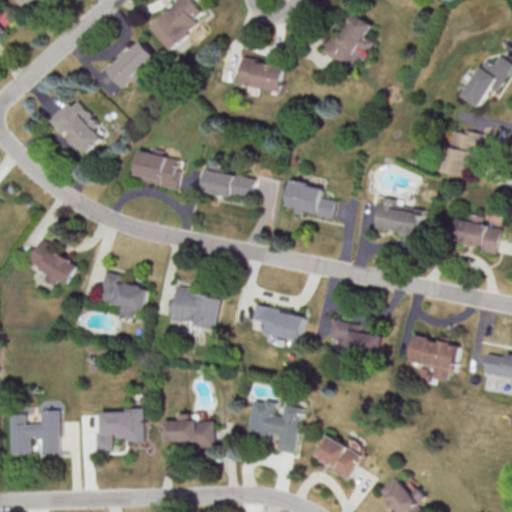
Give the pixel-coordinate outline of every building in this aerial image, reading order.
[(50,0),(35,15),(20,0),(50,0)] [(155,28),(185,0),(197,0),(213,16),(194,34),(197,37),(179,53),(155,28)] [(378,25),(372,39),(381,42),(372,62),(363,57),(359,66),(331,54),(338,39),(346,42),(358,16),(378,25)] [(0,17),(14,33),(0,45),(0,17)] [(147,43),(162,60),(130,89),(112,69),(125,57),(127,60),(147,43)] [(511,59),(511,79),(501,98),(494,93),(483,111),(462,99),(487,58),(497,63),(503,54),(511,59)] [(249,55),(281,61),(280,67),(292,70),(287,95),(243,85),(249,55)] [(85,99),(79,105),(75,101),(63,112),(48,125),(83,166),(113,141),(109,137),(114,133),(85,99)] [(458,130),(467,132),(468,129),(488,133),(478,183),(448,177),(458,130)] [(189,160),(185,180),(183,189),(139,180),(145,151),(189,160)] [(264,178),(262,187),(260,200),(241,197),(240,203),(211,197),(216,170),(264,178)] [(345,201),(344,209),(342,219),(292,209),(298,179),(319,184),(318,188),(332,191),(331,198),(345,201)] [(430,210),(424,238),(381,229),(384,214),(388,195),(405,199),(404,205),(430,210)] [(511,214),(504,254),(457,244),(462,218),(474,221),(476,213),(489,216),(491,210),(511,214)] [(45,235),(64,243),(60,250),(87,263),(75,287),(64,282),(62,285),(50,279),(53,273),(32,263),(45,235)] [(111,267),(142,275),(140,284),(158,289),(152,313),(143,311),(141,320),(127,317),(129,308),(102,302),(111,267)] [(185,283),(175,323),(221,335),(232,295),(185,283)] [(264,303),(315,314),(307,349),(269,340),(272,323),(260,320),(264,303)] [(340,318),(334,343),(389,356),(394,336),(375,331),(376,326),(340,318)] [(421,335),(415,362),(429,365),(426,379),(446,384),(449,369),(461,372),(467,347),(421,335)] [(493,350),(511,353),(511,384),(508,384),(509,376),(489,373),(492,357),(493,350)] [(263,398),(282,402),(280,415),(291,417),(294,402),(310,405),(301,455),(283,451),(286,436),(276,434),(275,443),(255,439),(263,398)] [(152,406),(152,450),(103,450),(103,429),(107,429),(107,406),(152,406)] [(48,410),(49,424),(33,425),(32,409),(8,411),(11,458),(39,457),(38,438),(46,438),(47,455),(68,454),(65,408),(48,410)] [(173,424),(174,446),(203,445),(203,452),(223,451),(222,422),(173,424)] [(335,435),(371,455),(356,482),(340,473),(342,470),(322,458),(335,435)] [(404,511),(387,492),(404,476),(413,485),(421,478),(440,498),(430,508),(433,511),(404,511)]
